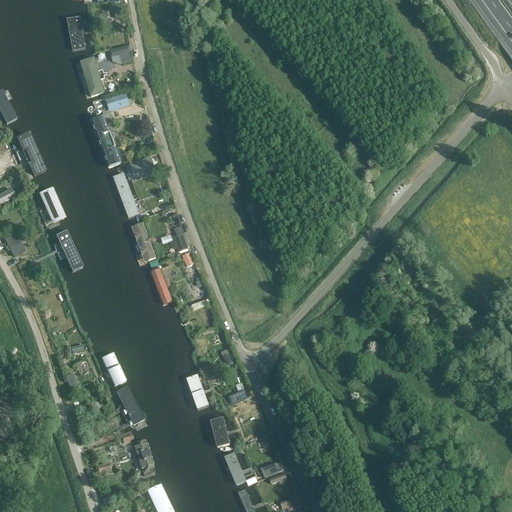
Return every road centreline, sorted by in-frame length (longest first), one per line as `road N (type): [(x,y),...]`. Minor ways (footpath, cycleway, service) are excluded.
road 1 (unclassified): [(246,364),(177,187),(130,0)]
road 2 (unclassified): [(246,364),(502,86)]
road 3 (unclassified): [(0,260),(31,321),(93,511)]
road 4 (unknown): [(295,319),(295,346),(360,511)]
road 5 (unclassified): [(246,364),(313,511)]
